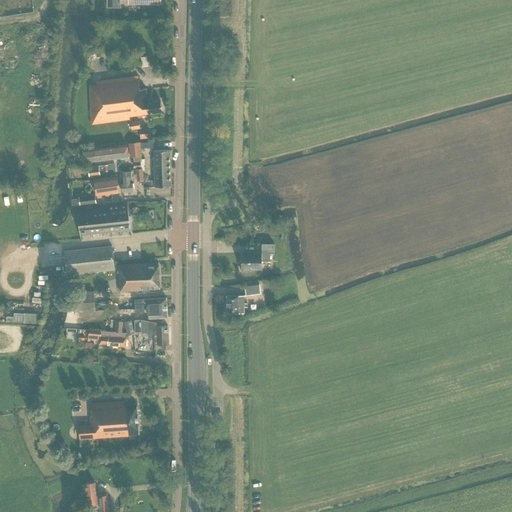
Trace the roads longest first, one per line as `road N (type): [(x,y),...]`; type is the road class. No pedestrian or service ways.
road 1 (primary): [(196,511),(193,237)]
road 2 (unclassified): [(176,237),(175,511)]
road 3 (unclassified): [(182,0),(176,237)]
road 4 (primary): [(193,237),(196,0)]
road 5 (unclassified): [(206,237),(217,391),(236,391)]
